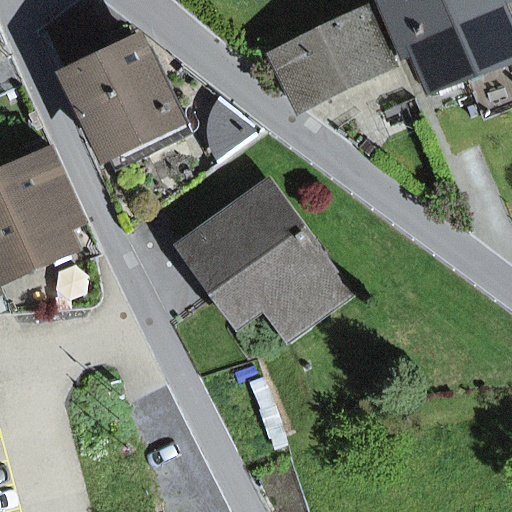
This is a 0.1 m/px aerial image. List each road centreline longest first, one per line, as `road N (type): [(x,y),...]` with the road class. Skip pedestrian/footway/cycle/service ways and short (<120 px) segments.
road 1 (residential): [(6,0),(160,336),(252,511)]
road 2 (residential): [(133,0),(511,288)]
